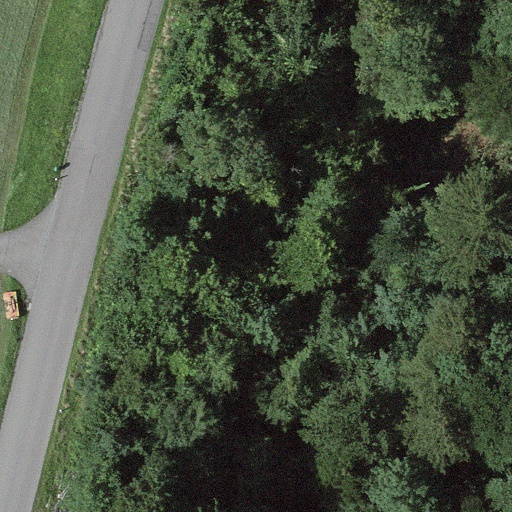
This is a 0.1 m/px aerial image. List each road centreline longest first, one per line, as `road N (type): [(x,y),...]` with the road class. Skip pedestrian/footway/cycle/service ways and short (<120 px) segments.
road 1 (tertiary): [(75,249),(9,511)]
road 2 (tertiary): [(141,0),(75,249)]
